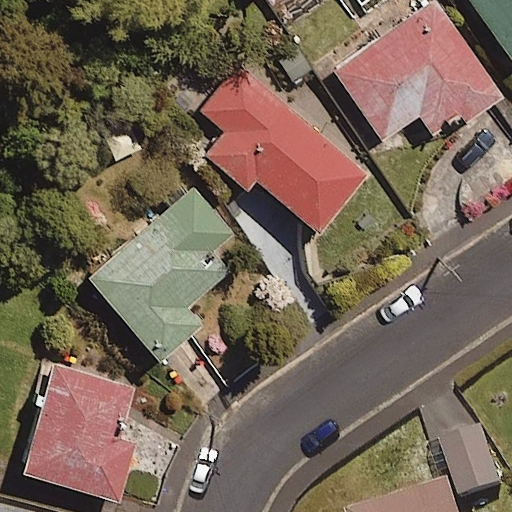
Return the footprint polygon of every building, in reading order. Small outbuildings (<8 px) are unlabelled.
[(511,0),(462,0),(511,72),(511,0)] [(415,121),(428,140),(458,120),(463,127),(498,103),(432,6),(329,76),(377,147),(415,121)] [(363,187),(237,72),(198,116),(223,139),(204,161),(241,195),(251,185),(313,242),(363,187)] [(231,239),(192,193),(81,287),(152,370),(196,333),(181,315),(224,278),(208,258),(231,239)] [(129,393),(52,370),(20,481),(113,508),(131,449),(114,445),(129,393)] [(501,489),(481,433),(442,447),(461,503),(501,489)] [(454,511),(446,487),(368,511),(454,511)]
